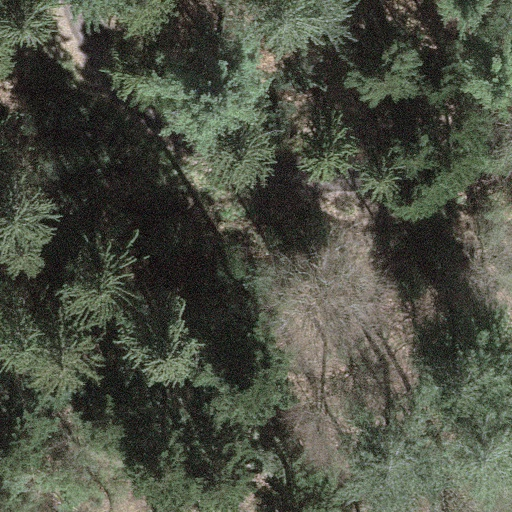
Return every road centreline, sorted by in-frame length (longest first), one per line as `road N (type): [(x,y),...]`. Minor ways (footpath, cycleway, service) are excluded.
road 1 (track): [(70,0),(80,34),(108,77),(147,115),(258,166),(401,177),(511,156)]
road 2 (track): [(309,511),(511,344)]
